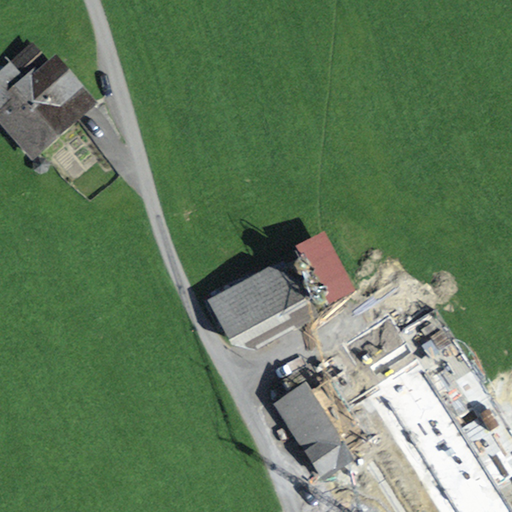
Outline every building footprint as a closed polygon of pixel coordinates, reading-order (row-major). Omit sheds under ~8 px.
[(32,51),(15,65),(26,77),(43,63),(32,51)] [(0,114),(3,111),(33,145),(82,103),(52,68),(24,92),(8,73),(0,79),(0,114)] [(213,302),(235,342),(247,336),(253,347),(311,316),(295,286),(268,273),(213,302)] [(304,280),(302,286),(304,292),(311,294),(317,292),(319,286),(317,279),(310,277),(304,280)] [(323,471),(411,414),(404,404),(407,390),(380,348),(357,363),(355,359),(347,364),(340,352),(318,366),(328,382),(284,410),(323,471)] [(279,384),(277,388),(279,394),(285,396),(290,393),(292,388),(290,383),(284,381),(279,384)]
